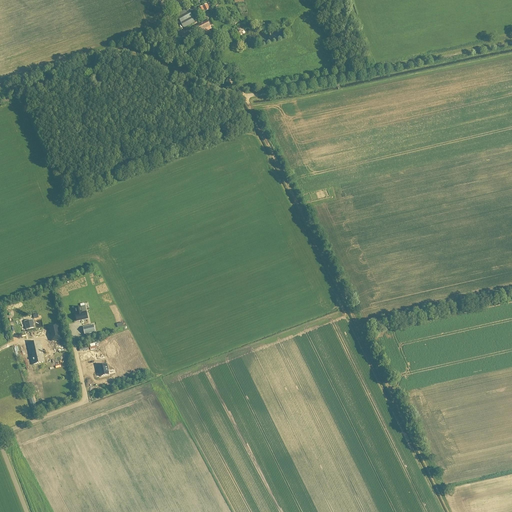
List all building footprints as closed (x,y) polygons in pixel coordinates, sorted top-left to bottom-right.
[(175,0),(168,4),(172,13),(174,12),(176,15),(182,12),(180,9),(184,7),(179,0),(175,0)] [(200,14),(209,10),(206,5),(198,9),(200,14)] [(194,22),(189,12),(178,18),(183,28),(194,22)] [(205,32),(211,29),(207,20),(194,26),(198,34),(205,31),(205,32)] [(75,315),(76,322),(87,320),(86,312),(82,313),(81,308),(75,309),(76,315),(75,315)] [(24,322),(26,330),(34,329),(32,320),(24,322)] [(49,334),(51,334),(51,337),(50,337),(51,342),(61,339),(58,324),(48,326),(49,334)] [(83,328),(84,335),(95,333),(93,326),(83,328)] [(32,366),(44,363),(42,351),(41,351),(41,350),(42,350),(40,342),(27,344),(30,355),(30,356),(31,356),(32,358),(30,358),(32,366)] [(101,365),(97,366),(99,373),(100,378),(108,376),(107,371),(108,371),(106,365),(102,366),(101,365)]
